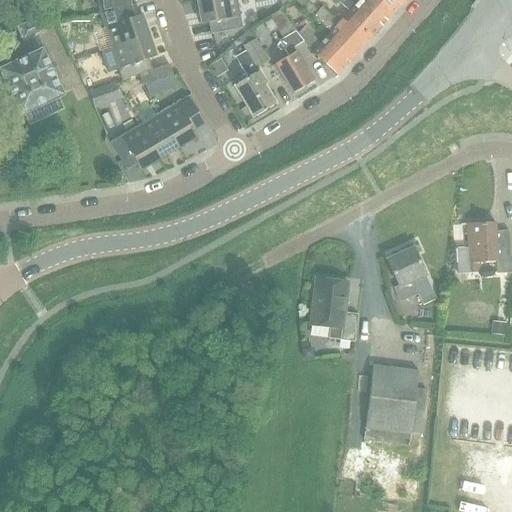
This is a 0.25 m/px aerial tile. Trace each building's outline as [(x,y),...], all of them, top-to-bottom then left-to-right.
[(96,0),(98,13),(130,6),(129,0),(96,0)] [(242,28),(236,0),(207,0),(196,2),(200,24),(208,23),(210,34),(242,28)] [(356,55),(374,34),(349,12),(339,23),(321,7),(317,11),(306,1),(306,0),(294,0),(301,6),(331,32),(356,55)] [(349,12),(374,34),(392,14),(377,0),(340,0),(338,2),(349,12)] [(377,0),(392,14),(404,0),(377,0)] [(134,17),(130,6),(98,13),(110,48),(148,36),(141,15),(134,17)] [(298,34),(297,34),(279,10),(269,17),(282,38),(278,41),(287,56),(274,64),(292,94),(314,81),(294,48),(303,42),(312,53),(298,34)] [(252,27),(260,22),(255,14),(247,19),(252,27)] [(17,28),(23,40),(43,31),(37,18),(17,28)] [(298,34),(312,53),(337,75),(356,55),(331,32),(320,44),(305,26),(298,34)] [(110,48),(100,52),(107,73),(118,69),(121,81),(138,75),(152,70),(148,59),(155,57),(148,36),(110,48)] [(234,86),(253,117),(275,104),(263,85),(266,83),(256,68),(267,61),(254,39),(243,46),(246,51),(235,58),(243,71),(246,69),(250,76),(234,86)] [(57,97),(61,95),(41,50),(0,69),(0,73),(20,115),(24,113),(30,124),(62,109),(57,97)] [(152,70),(138,75),(142,86),(172,76),(168,64),(152,70)] [(98,89),(89,92),(95,109),(104,105),(98,89)] [(157,114),(178,148),(197,137),(193,130),(203,124),(187,96),(157,114)] [(139,125),(159,159),(178,148),(157,114),(139,125)] [(159,159),(139,125),(109,142),(126,170),(136,164),(140,171),(159,159)] [(497,274),(511,273),(508,231),(495,232),(494,222),(466,224),(468,248),(464,248),(465,274),(476,273),(476,263),(496,262),(497,274)] [(417,246),(386,260),(398,286),(394,288),(400,301),(417,294),(422,306),(436,299),(415,254),(419,251),(417,246)] [(255,290),(250,279),(224,291),(230,303),(255,290)] [(328,339),(354,342),(358,314),(344,313),(347,283),(316,279),(310,325),(329,327),(328,339)] [(494,325),(493,335),(503,336),(504,326),(494,325)] [(311,349),(301,350),(302,361),(313,360),(311,349)] [(408,446),(417,372),(372,366),(363,441),(408,446)]
